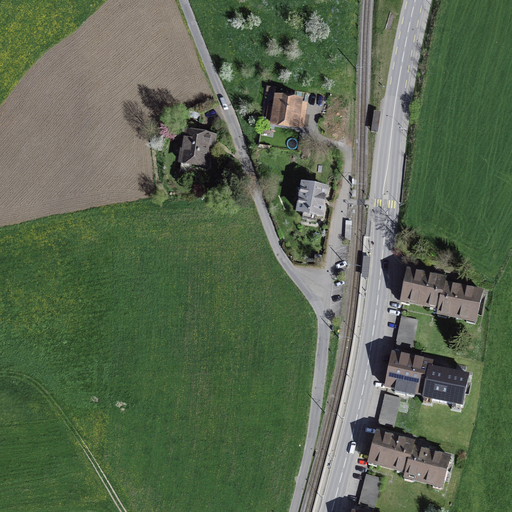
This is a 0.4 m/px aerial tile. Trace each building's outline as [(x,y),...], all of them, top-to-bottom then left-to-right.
[(266,122),(302,127),(305,104),(278,100),(277,110),(268,109),(266,122)] [(378,134),(381,112),(374,111),(371,133),(378,134)] [(191,164),(206,166),(209,147),(210,147),(212,137),(210,137),(211,133),(194,130),(193,134),(186,133),(182,159),(191,161),(191,164)] [(316,216),(321,217),(326,190),(304,186),(299,213),(303,213),(302,219),(315,221),(316,216)] [(426,276),(407,272),(401,302),(439,309),(444,285),(445,280),(426,276)] [(438,314),(476,322),(482,293),(463,289),(444,285),(439,309),(438,314)] [(411,349),(417,320),(402,317),(396,346),(411,349)] [(430,369),(431,363),(412,359),(392,355),(385,388),(424,396),(430,369)] [(424,399),(462,406),(468,377),(449,373),(430,369),(424,396),(424,399)] [(379,424),(394,428),(400,398),(386,395),(379,424)] [(413,448),(414,444),(395,439),(376,433),(368,462),(406,473),(413,448)] [(405,477),(443,487),(450,459),(431,453),(413,448),(406,473),(405,477)] [(359,504),(374,508),(382,479),(367,475),(359,504)]
